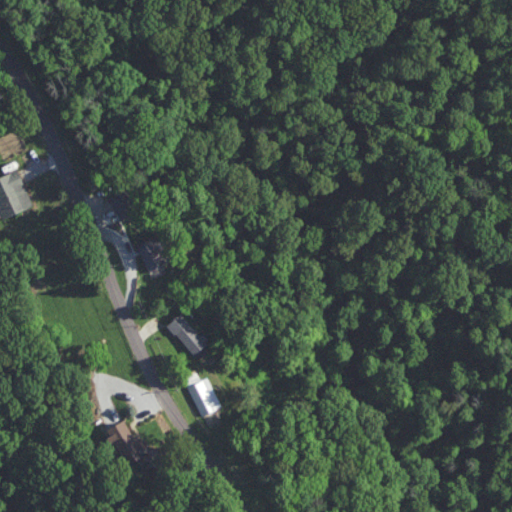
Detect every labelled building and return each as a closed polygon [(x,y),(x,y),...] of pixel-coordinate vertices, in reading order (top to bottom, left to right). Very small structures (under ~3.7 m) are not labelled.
[(0,175),(0,210),(3,218),(34,205),(18,168),(0,175)] [(110,194),(118,219),(138,212),(130,188),(110,194)] [(136,243),(149,271),(165,264),(152,236),(136,243)] [(167,325),(195,354),(209,340),(181,311),(167,325)] [(220,406),(208,376),(188,385),(200,415),(220,406)] [(135,437),(124,418),(106,429),(123,458),(146,445),(140,434),(135,437)]
